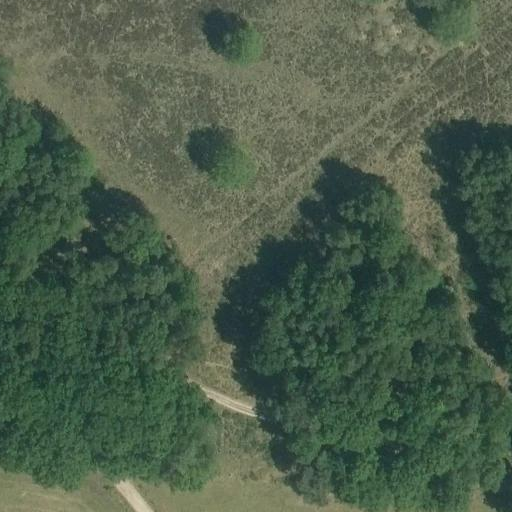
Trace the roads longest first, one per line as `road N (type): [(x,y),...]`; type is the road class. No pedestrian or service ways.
road 1 (track): [(0,262),(181,385),(511,490)]
road 2 (track): [(142,511),(0,335)]
